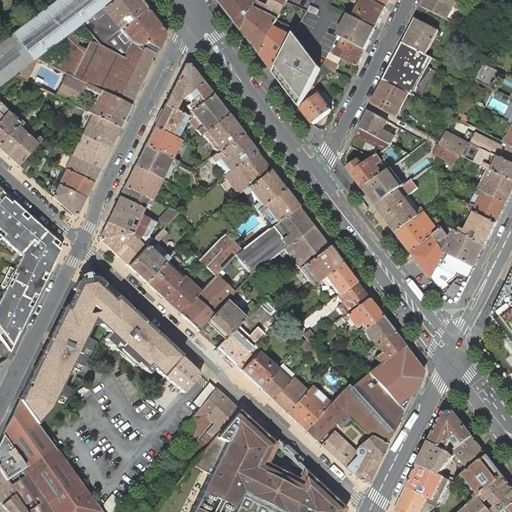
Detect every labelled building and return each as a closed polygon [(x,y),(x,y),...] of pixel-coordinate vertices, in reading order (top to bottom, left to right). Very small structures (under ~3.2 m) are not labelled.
[(112,0),(54,0),(53,1),(0,42),(0,86),(14,75),(36,58),(46,51),(55,44),(64,37),(70,32),(81,24),(112,0)] [(147,8),(140,0),(112,0),(81,24),(89,34),(94,42),(98,46),(118,30),(120,29),(147,8)] [(218,0),(242,31),(253,9),(255,4),(251,0),(218,0)] [(253,9),(242,31),(261,56),(270,37),(275,28),(278,21),(282,13),(288,0),(257,0),(255,4),(253,9)] [(322,10),(330,13),(333,0),(318,0),(325,2),(322,10)] [(377,29),(387,9),(370,0),(363,0),(355,18),(360,21),(377,29)] [(370,0),(387,9),(392,0),(370,0)] [(425,0),(422,7),(448,20),(455,7),(461,10),(466,0),(425,0)] [(485,0),(506,11),(511,0),(485,0)] [(308,15),(317,17),(319,8),(309,6),(308,15)] [(164,31),(147,8),(120,29),(118,30),(129,45),(130,42),(144,48),(146,46),(148,45),(158,48),(164,36),(164,31)] [(340,38),(344,40),(366,51),(366,50),(371,41),(377,29),(350,15),(340,38)] [(416,19),(403,43),(426,55),(439,31),(416,19)] [(270,37),(261,56),(275,75),(281,64),(294,38),(290,36),(275,28),(270,37)] [(84,39),(70,32),(67,39),(61,50),(55,62),(45,57),(49,54),(46,51),(36,58),(38,59),(66,73),(87,84),(104,93),(130,106),(153,60),(156,54),(158,48),(148,45),(146,46),(144,48),(130,42),(129,45),(118,30),(98,46),(93,44),(84,39)] [(67,39),(70,32),(64,37),(55,44),(61,50),(67,39)] [(94,42),(89,34),(84,39),(93,44),(98,46),(94,42)] [(322,69),(295,36),(294,38),(281,64),(275,75),(286,88),(301,109),(302,108),(322,69)] [(358,66),(366,51),(344,40),(340,38),(335,48),(339,50),(336,55),(358,66)] [(403,43),(384,81),(405,92),(410,94),(413,96),(428,67),(433,58),(426,55),(403,43)] [(36,58),(14,75),(23,79),(24,80),(27,81),(38,59),(36,58)] [(323,66),(335,73),(339,65),(327,58),(323,66)] [(184,64),(164,105),(174,110),(178,102),(180,98),(183,96),(202,81),(189,64),(184,64)] [(484,64),(476,80),(484,84),(492,68),(484,64)] [(492,68),(484,84),(489,87),(497,71),(492,68)] [(66,73),(55,95),(58,97),(72,104),(76,106),(85,88),(87,84),(66,73)] [(24,92),(32,84),(24,80),(18,86),(24,92)] [(212,94),(202,81),(183,96),(185,98),(189,103),(186,106),(190,111),(193,108),(212,94)] [(384,81),(372,104),(393,116),(405,92),(384,81)] [(104,93),(87,84),(85,88),(102,97),(104,93)] [(405,92),(393,116),(397,118),(410,94),(405,92)] [(127,112),(130,106),(104,93),(102,97),(101,99),(127,112)] [(301,109),(314,125),(332,111),(320,94),(318,96),(316,93),(311,97),(313,99),(302,108),(301,109)] [(227,114),(212,94),(193,108),(190,111),(189,112),(190,118),(190,120),(188,121),(191,125),(193,127),(199,135),(201,134),(204,132),(227,114)] [(119,128),(127,112),(101,99),(101,100),(96,110),(89,106),(86,111),(92,114),(119,128)] [(174,110),(164,105),(153,127),(172,137),(174,133),(177,128),(183,114),(174,110)] [(10,114),(7,111),(4,115),(2,116),(0,118),(0,142),(15,125),(18,122),(16,120),(10,115),(10,114)] [(359,128),(392,145),(396,137),(383,131),(388,121),(368,111),(359,128)] [(109,148),(119,128),(92,114),(82,134),(109,148)] [(188,116),(183,114),(177,128),(174,133),(172,137),(175,138),(181,131),(188,116)] [(241,133),(227,114),(204,132),(201,134),(205,138),(208,136),(215,147),(213,149),(216,153),(219,151),(241,133)] [(457,119),(448,114),(443,124),(450,128),(457,119)] [(26,133),(29,130),(27,128),(24,131),(20,128),(23,124),(24,124),(20,120),(18,122),(15,125),(0,142),(0,149),(7,156),(26,133)] [(396,137),(400,128),(388,121),(383,131),(396,137)] [(172,137),(153,127),(144,145),(163,155),(172,159),(181,141),(177,139),(175,138),(172,137)] [(383,151),(392,145),(359,128),(355,136),(366,142),(380,149),(383,151)] [(32,132),(29,130),(26,133),(7,156),(17,165),(26,156),(41,139),(36,135),(33,139),(29,135),(32,132)] [(472,145),(448,132),(442,142),(440,145),(458,155),(475,163),(485,168),(488,170),(495,173),(511,181),(511,164),(492,154),(482,149),(472,145)] [(255,151),(241,133),(219,151),(216,153),(209,158),(213,163),(218,160),(219,159),(229,171),(255,151)] [(99,169),(109,148),(82,134),(78,142),(76,146),(71,155),(99,169)] [(478,134),(472,145),(482,149),(492,154),(511,164),(511,146),(506,144),(505,143),(503,147),(478,134)] [(366,142),(362,149),(376,156),(380,149),(366,142)] [(438,144),(433,154),(453,164),(458,155),(440,145),(438,144)] [(176,166),(178,162),(172,159),(163,155),(144,145),(134,165),(162,179),(170,163),(173,165),(176,166)] [(270,170),(255,151),(229,171),(224,175),(224,176),(227,180),(232,186),(238,194),(242,191),(270,170)] [(92,183),(99,169),(71,155),(65,169),(92,183)] [(31,163),(32,162),(26,156),(17,165),(24,171),(24,170),(30,164),(31,163)] [(45,159),(38,156),(32,162),(31,163),(40,171),(40,170),(45,159)] [(363,190),(388,171),(377,156),(363,167),(352,175),(363,190)] [(352,175),(363,167),(358,161),(347,169),(352,175)] [(173,165),(170,163),(162,179),(163,180),(166,181),(167,179),(173,165)] [(33,168),(30,164),(24,170),(28,173),(33,168)] [(158,189),(163,180),(162,179),(134,165),(124,186),(149,198),(152,200),(157,192),(158,189)] [(363,190),(377,207),(407,185),(394,167),(388,171),(363,190)] [(85,198),(92,183),(65,169),(57,184),(85,198)] [(284,189),(270,170),(242,191),(245,195),(250,192),(258,202),(253,206),(256,210),(263,205),(284,189)] [(507,203),(511,193),(511,181),(495,173),(488,170),(486,173),(488,174),(493,176),(486,189),(482,186),(480,190),(485,192),(507,203)] [(493,176),(488,174),(482,186),(486,189),(493,176)] [(418,188),(413,181),(407,185),(377,207),(397,233),(419,216),(424,212),(425,211),(421,207),(420,208),(415,212),(405,198),(410,195),(418,188)] [(57,184),(51,196),(72,216),(76,215),(85,198),(57,184)] [(124,186),(119,197),(142,208),(147,201),(154,204),(155,201),(152,200),(149,198),(124,186)] [(297,206),(284,189),(263,205),(256,210),(259,214),(264,210),(266,209),(271,216),(273,219),(270,222),(273,225),(276,223),(297,206)] [(497,224),(507,203),(485,192),(480,190),(478,194),(483,196),(477,208),(472,206),(469,205),(467,209),(470,210),(473,212),(475,213),(497,224)] [(0,337),(3,342),(9,351),(46,277),(59,250),(55,246),(58,243),(43,229),(28,215),(1,191),(0,191),(0,237),(21,256),(15,270),(9,267),(1,285),(6,288),(1,300),(0,299),(0,337)] [(483,196),(478,194),(472,206),(477,208),(483,196)] [(106,221),(130,233),(131,234),(141,215),(145,217),(146,214),(142,212),(143,209),(142,208),(119,197),(106,221)] [(312,226),(297,206),(276,223),(273,225),(272,226),(241,250),(234,255),(251,274),(255,271),(279,252),(283,249),(287,246),(312,226)] [(165,213),(174,217),(178,213),(169,208),(165,213)] [(412,253),(434,237),(439,232),(424,212),(419,216),(397,233),(412,253)] [(165,227),(174,217),(165,213),(156,222),(156,223),(165,227)] [(486,246),(497,224),(475,213),(466,231),(463,230),(461,229),(459,232),(464,235),(486,246)] [(113,253),(127,266),(145,248),(147,246),(147,245),(152,239),(148,236),(156,223),(156,222),(148,219),(145,217),(141,215),(131,234),(130,233),(113,253)] [(100,240),(113,253),(130,233),(106,221),(99,237),(100,240)] [(328,246),(312,226),(287,246),(283,249),(279,252),(283,257),(287,254),(292,250),(300,260),(295,264),(290,267),(294,272),(298,268),(299,268),(304,264),(328,246)] [(475,268),(486,246),(464,235),(459,232),(455,231),(450,228),(447,234),(442,229),(439,232),(434,237),(445,252),(446,253),(475,268)] [(166,260),(173,252),(170,249),(166,253),(155,243),(166,233),(162,229),(152,239),(147,245),(147,246),(145,248),(127,266),(145,282),(163,263),(164,262),(166,260)] [(432,280),(446,253),(445,252),(434,237),(412,253),(432,280)] [(341,263),(328,246),(304,264),(299,268),(312,285),(317,281),(323,276),(341,263)] [(287,254),(283,257),(290,267),(295,264),(300,260),(292,250),(287,254)] [(145,282),(163,299),(181,279),(184,276),(168,262),(166,260),(164,262),(163,263),(145,282)] [(355,281),(341,263),(323,276),(337,295),(355,281)] [(254,277),(251,274),(235,291),(237,294),(254,277)] [(194,298),(179,314),(197,331),(206,321),(208,319),(212,315),(226,301),(230,296),(234,292),(215,275),(214,276),(200,291),(197,294),(194,298)] [(163,299),(179,314),(194,298),(197,294),(200,291),(196,287),(193,291),(183,281),(186,278),(184,276),(181,279),(163,299)] [(21,395),(19,400),(27,411),(37,424),(44,417),(49,411),(57,396),(63,399),(91,341),(85,338),(91,326),(99,325),(109,333),(104,339),(141,373),(149,365),(162,377),(163,376),(180,356),(164,341),(157,335),(149,327),(119,299),(116,296),(115,296),(113,298),(99,284),(101,283),(95,277),(90,278),(84,279),(81,280),(79,280),(77,281),(73,290),(76,292),(69,307),(65,306),(42,352),(30,377),(21,395)] [(193,291),(196,287),(186,278),(183,281),(193,291)] [(460,299),(468,282),(460,278),(442,293),(447,300),(448,300),(448,301),(449,301),(450,301),(451,302),(452,302),(453,302),(454,302),(454,303),(455,303),(455,302),(456,302),(457,302),(457,301),(458,301),(458,300),(459,300),(459,299),(460,299)] [(337,295),(335,296),(341,304),(336,308),(342,316),(345,314),(367,297),(355,281),(337,295)] [(212,315),(208,319),(226,336),(244,317),(256,305),(252,301),(240,314),(237,310),(238,309),(238,307),(234,303),(233,304),(231,305),(229,303),(233,299),(230,296),(226,301),(212,315)] [(363,328),(380,315),(367,297),(345,314),(342,316),(339,318),(333,322),(336,327),(342,322),(348,318),(354,327),(359,323),(363,328)] [(375,345),(392,331),(380,315),(363,328),(362,329),(365,332),(368,336),(375,345)] [(216,348),(235,365),(252,347),(254,344),(264,333),(260,330),(250,341),(248,339),(246,337),(244,336),(246,333),(242,329),(228,344),(223,340),(216,348)] [(403,345),(392,331),(375,345),(377,348),(380,353),(376,356),(375,357),(379,363),(403,345)] [(305,339),(298,346),(310,357),(311,356),(316,351),(308,342),(305,339)] [(0,349),(6,359),(9,351),(3,342),(0,343),(0,349)] [(423,371),(403,345),(379,363),(367,372),(402,412),(423,371)] [(235,365),(240,370),(259,388),(276,369),(257,351),(252,347),(235,365)] [(321,356),(316,351),(311,356),(316,360),(321,356)] [(199,374),(180,356),(163,376),(159,381),(163,384),(167,379),(174,385),(176,386),(183,393),(187,387),(199,374)] [(259,388),(271,399),(286,383),(288,380),(291,377),(294,374),(282,363),(276,369),(259,388)] [(400,417),(402,412),(367,372),(348,387),(347,385),(329,403),(304,430),(317,442),(325,433),(335,423),(338,420),(345,414),(350,419),(366,434),(371,436),(387,444),(400,417)] [(271,399),(286,413),(301,397),(306,391),(291,377),(288,380),(286,383),(271,399)] [(209,383),(193,403),(198,408),(199,407),(215,388),(209,383)] [(304,430),(329,403),(311,386),(306,391),(301,397),(286,413),(304,430)] [(224,424),(237,409),(215,388),(199,407),(181,430),(194,441),(210,421),(213,423),(207,431),(214,436),(224,424)] [(27,411),(19,400),(2,434),(9,446),(54,511),(96,511),(99,510),(98,510),(76,478),(45,436),(37,425),(27,411)] [(446,408),(429,442),(447,451),(451,453),(454,451),(454,450),(448,447),(451,441),(457,448),(473,436),(463,423),(451,408),(446,408)] [(241,412),(237,409),(224,424),(214,436),(199,455),(191,464),(207,475),(188,511),(308,511),(327,492),(304,471),(301,468),(297,478),(266,462),(275,444),(263,433),(253,424),(250,432),(234,424),(241,412)] [(250,421),(241,412),(234,424),(250,432),(253,424),(250,421)] [(343,425),(350,419),(345,414),(338,420),(343,425)] [(214,436),(207,431),(192,449),(192,450),(199,455),(214,436)] [(368,481),(387,444),(371,436),(364,450),(363,450),(363,449),(362,449),(361,449),(360,449),(359,449),(358,449),(357,449),(357,450),(356,450),(356,451),(355,451),(355,452),(333,431),(332,432),(330,431),(327,435),(325,433),(317,442),(320,445),(345,468),(361,482),(368,481)] [(26,511),(54,511),(9,446),(2,434),(0,438),(0,472),(14,494),(26,511)] [(454,451),(451,453),(449,454),(454,457),(456,454),(469,471),(488,457),(473,436),(457,448),(454,450),(454,451)] [(447,451),(429,442),(418,465),(440,476),(454,457),(449,454),(451,453),(447,451)] [(504,476),(488,457),(469,471),(463,475),(459,478),(462,481),(463,480),(466,478),(469,483),(477,493),(473,496),(476,499),(479,497),(480,496),(483,493),(504,476)] [(440,476),(418,465),(407,488),(427,497),(433,501),(439,503),(450,481),(445,478),(440,476)] [(0,503),(1,504),(14,494),(0,472),(0,503)] [(503,511),(511,505),(511,487),(504,476),(483,493),(480,496),(479,497),(476,499),(470,504),(460,511),(503,511)] [(419,511),(427,497),(407,488),(395,511),(419,511)] [(342,511),(344,508),(327,492),(308,511),(342,511)] [(1,504),(7,511),(26,511),(14,494),(1,504)] [(106,501),(115,509),(121,502),(111,494),(106,501)] [(112,511),(115,509),(106,501),(98,510),(99,510),(99,511),(112,511)]
